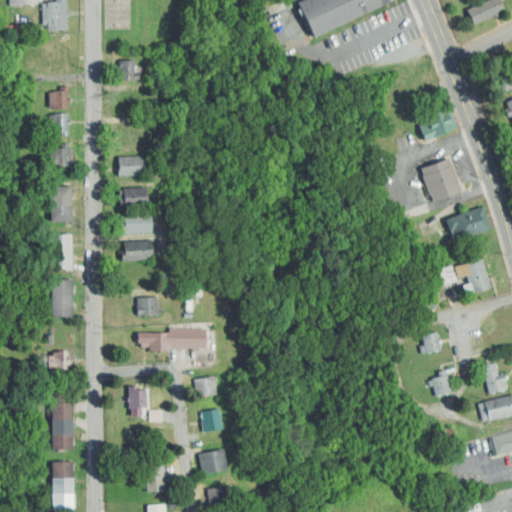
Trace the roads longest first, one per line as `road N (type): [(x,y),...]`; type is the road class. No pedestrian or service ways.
road 1 (residential): [(90,0),(95,511)]
road 2 (tertiary): [(511,232),(425,0)]
road 3 (residential): [(93,374),(160,369),(172,377),(191,511)]
road 4 (residential): [(511,300),(382,332)]
